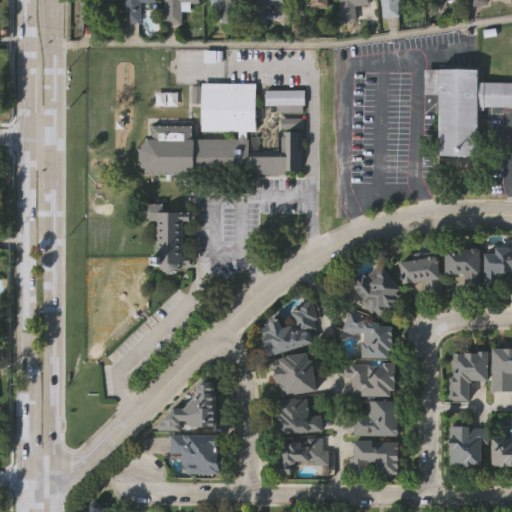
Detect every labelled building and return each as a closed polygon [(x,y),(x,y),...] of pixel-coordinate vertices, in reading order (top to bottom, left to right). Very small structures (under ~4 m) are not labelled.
[(81,29),(77,29),(77,22),(80,22),(80,0),(111,0),(112,4),(97,4),(96,21),(83,21),(83,29),(81,29)] [(127,23),(121,23),(121,0),(156,0),(156,2),(140,2),(140,23),(127,23)] [(168,25),(166,25),(166,0),(202,0),(202,3),(193,3),(193,11),(185,11),(184,25),(168,25)] [(243,0),(244,20),(222,20),(222,9),(214,9),(214,1),(211,1),(211,0),(243,0)] [(287,0),(287,3),(275,3),(275,9),(268,9),(268,23),(252,23),(252,0),(287,0)] [(325,0),(326,8),(308,9),(307,1),(297,1),(296,0),(325,0)] [(361,21),(343,23),(341,0),(372,0),(373,4),(359,5),(361,21)] [(397,0),(399,15),(382,17),(380,0),(397,0)] [(447,0),(448,5),(431,8),(429,0),(447,0)] [(140,66),(140,45),(154,45),(154,25),(121,25),(122,66),(140,66)] [(163,26),(164,55),(172,55),(172,46),(198,46),(197,26),(163,26)] [(250,64),(264,64),(265,48),(282,49),(282,29),(250,28),(250,64)] [(233,30),(210,29),(209,64),(232,65),(233,30)] [(325,30),(298,31),(298,43),(307,43),(308,51),(318,51),(318,43),(325,43),(325,30)] [(368,31),(339,32),(339,66),(355,66),(354,48),(368,48),(368,31)] [(398,59),(397,32),(380,32),(380,60),(398,59)] [(468,35),(468,49),(486,48),(485,35),(468,35)] [(435,52),(449,54),(452,38),(445,37),(437,36),(435,52)] [(423,69),(477,70),(477,82),(511,82),(511,105),(483,105),(483,109),(477,109),(476,154),(436,152),(437,92),(423,92),(423,69)] [(259,88),(258,131),(250,131),(250,136),(261,136),(261,152),(287,152),(287,131),(302,131),(301,171),(288,171),(288,174),(251,174),(251,171),(199,171),(199,175),(150,175),(143,165),(143,148),(150,139),(153,139),(153,125),(195,125),(195,139),(241,139),(241,131),(205,131),(205,87),(259,88)] [(278,105),(268,105),(268,90),(308,90),(308,105),(278,105)] [(437,198),(475,198),(476,149),(511,149),(511,125),(476,125),(476,110),(438,110),(437,198)] [(301,213),(300,174),(281,174),(281,194),(247,194),(247,174),(255,174),(254,126),(200,127),(201,174),(238,174),(238,181),(191,182),(191,168),(151,168),(151,182),(140,182),(140,217),(285,215),(285,213),(301,213)] [(303,133),(264,132),(264,148),(276,148),(276,155),(303,156),(303,133)] [(167,203),(167,213),(195,213),(195,221),(188,221),(188,257),(194,257),(194,266),(185,266),(181,272),(174,273),(168,267),(163,267),(163,221),(150,221),(150,203),(167,203)] [(511,239),(511,271),(495,271),(495,286),(483,286),(483,251),(494,251),(494,245),(504,245),(504,242),(508,242),(508,239),(511,239)] [(429,241),(432,256),(433,256),(436,278),(434,278),(436,291),(420,293),(418,280),(400,283),(397,261),(418,258),(416,243),(429,241)] [(476,245),(478,246),(478,285),(460,285),(460,272),(444,271),(444,246),(476,245)] [(159,263),(158,314),(177,314),(177,307),(189,307),(189,299),(181,298),(182,263),(189,263),(189,254),(162,254),(162,247),(146,246),(145,263),(159,263)] [(382,267),(403,291),(391,302),(392,303),(389,306),(387,304),(384,306),(384,310),(381,313),(377,313),(374,310),(371,312),(359,299),(361,297),(349,283),(362,271),(370,279),(376,274),(375,270),(379,267),(382,267)] [(511,316),(511,284),(507,284),(507,289),(484,289),(483,326),(496,326),(496,316),(511,316)] [(444,316),(464,317),(463,328),(478,328),(479,291),(444,291),(444,316)] [(439,321),(436,296),(399,301),(402,326),(427,323),(439,321)] [(317,320),(320,329),(315,331),(319,344),(274,357),(267,335),(276,332),(273,320),(284,317),(287,328),(297,325),(293,311),(302,308),(300,304),(315,300),(321,319),(317,320)] [(370,317),(368,322),(377,321),(381,322),(381,326),(393,325),(393,357),(360,357),(360,336),(342,330),(349,309),(370,317)] [(511,345),(511,369),(509,369),(509,387),(487,387),(487,381),(473,380),(473,383),(470,383),(470,402),(453,401),(454,352),(476,353),(476,350),(489,350),(488,367),(490,367),(490,345),(511,345)] [(306,352),(307,360),(310,360),(316,390),(280,396),(276,389),(271,358),(306,352)] [(394,365),(394,370),(396,370),(394,389),(390,389),(390,395),(349,394),(350,375),(342,375),(342,365),(348,365),(348,362),(381,363),(381,361),(394,361),(394,365)] [(180,429),(155,429),(155,421),(171,407),(182,408),(195,395),(195,385),(199,380),(214,381),(213,427),(193,427),(193,429),(180,429)] [(490,433),(511,433),(511,415),(511,390),(491,390),(490,433)] [(486,422),(487,394),(453,394),(453,419),(450,419),(450,442),(468,443),(468,422),(486,422)] [(294,397),(294,399),(305,398),(307,415),(318,414),(320,430),(278,435),(277,424),(279,423),(276,399),(294,397)] [(399,420),(399,425),(401,425),(400,435),(353,434),(353,414),(367,414),(367,400),(399,400),(399,420)] [(476,427),(476,428),(490,428),(490,444),(487,444),(487,466),(480,466),(480,469),(470,469),(470,465),(454,465),(454,427),(476,427)] [(196,435),(196,437),(222,437),(222,457),(224,457),(224,472),(222,472),(222,475),(189,474),(189,456),(173,456),(173,435),(196,435)] [(321,437),(320,450),(328,450),(328,465),(313,464),(313,460),(293,459),(293,463),(288,463),(288,473),(275,473),(276,462),(278,463),(278,449),(285,449),(285,443),(288,443),(288,441),(306,440),(306,437),(321,437)] [(371,439),(371,447),(381,447),(381,441),(398,441),(398,471),(392,471),(392,476),(377,476),(377,466),(379,466),(379,462),(369,462),(369,460),(367,460),(366,475),(348,475),(348,458),(353,458),(353,439),(371,439)] [(511,468),(498,468),(498,439),(511,439),(511,468)] [(511,466),(511,480),(491,479),(490,508),(511,508),(511,466)] [(485,486),(486,469),(449,469),(448,507),(480,507),(480,486),(485,486)] [(216,511),(217,477),(169,478),(169,498),(183,498),(182,511),(216,511)] [(321,483),(279,483),(279,511),(289,511),(290,504),(313,504),(313,507),(327,508),(327,493),(321,493),(321,483)] [(397,511),(398,483),(353,483),(352,500),(348,500),(348,511),(364,511),(364,504),(378,504),(377,511),(397,511)] [(99,504),(100,511),(107,511),(108,511),(88,511),(88,504),(92,501),(96,501),(99,504)]
